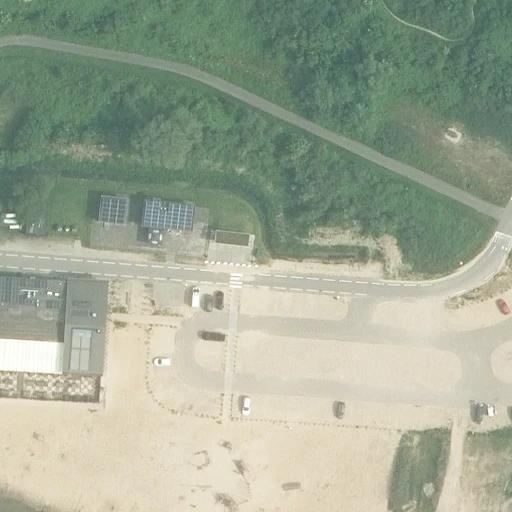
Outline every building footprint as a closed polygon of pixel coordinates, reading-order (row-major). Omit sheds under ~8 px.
[(37,213),(27,213),(25,236),(44,237),(48,189),(39,189),(37,213)] [(99,223),(124,226),(126,201),(102,199),(99,223)] [(141,227),(189,230),(191,206),(143,203),(141,227)] [(210,237),(210,247),(238,249),(239,239),(210,237)] [(104,314),(106,285),(67,283),(40,281),(40,282),(0,279),(0,340),(65,345),(63,375),(94,377),(98,314),(104,314)] [(0,340),(0,371),(63,375),(65,345),(0,340)]
